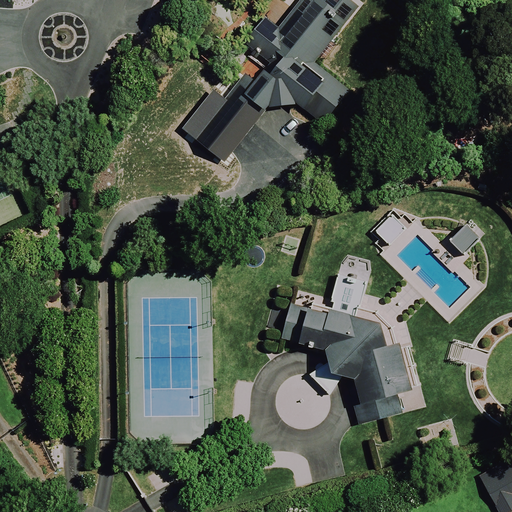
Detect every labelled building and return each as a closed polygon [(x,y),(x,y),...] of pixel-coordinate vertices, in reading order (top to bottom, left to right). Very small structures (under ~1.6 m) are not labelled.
[(361,9),(349,0),(303,0),(279,30),(268,20),(247,45),(260,56),(220,104),(252,130),(271,106),(299,107),(323,127),(348,96),(313,67),(361,9)] [(407,232),(392,214),(373,231),(389,248),(407,232)] [(482,237),(468,225),(451,245),(465,257),(482,237)] [(355,375),(362,404),(414,391),(402,344),(388,347),(382,324),(288,306),(281,342),(331,351),(331,356),(309,378),(328,397),(349,376),(355,375)] [(511,511),(511,485),(501,466),(479,477),(497,511),(511,511)]
